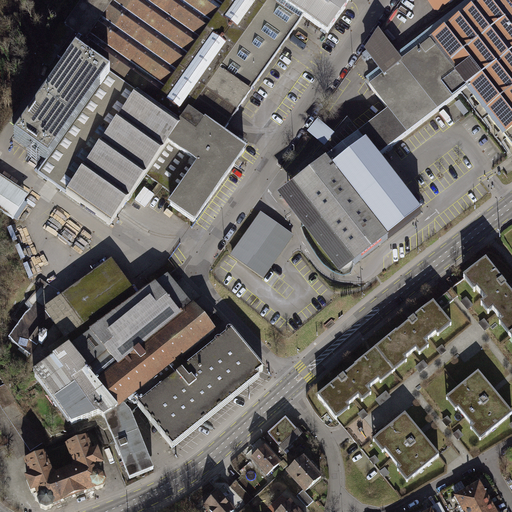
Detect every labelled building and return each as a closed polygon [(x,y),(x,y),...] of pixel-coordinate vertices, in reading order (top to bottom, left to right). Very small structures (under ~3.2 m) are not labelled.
[(351,0),(84,0),(65,28),(74,34),(57,58),(66,65),(15,138),(47,160),(39,173),(113,223),(168,144),(199,165),(171,205),(195,221),(243,151),(218,135),(300,16),(328,35),(351,0)] [(392,113),(365,132),(385,159),(453,109),(476,93),(511,139),(511,0),(481,0),(371,83),(392,113)] [(430,0),(444,17),(467,0),(430,0)] [(327,145),(338,133),(321,118),(310,130),(327,145)] [(425,215),(351,120),(328,151),(335,162),(287,199),(351,279),(380,254),(425,215)] [(26,199),(32,190),(0,168),(0,203),(19,216),(29,201),(26,199)] [(295,236),(260,212),(230,254),(264,278),(295,236)] [(137,297),(111,262),(44,309),(54,322),(71,345),(137,297)] [(511,284),(496,264),(474,281),(511,328),(511,284)] [(181,359),(215,331),(206,320),(215,312),(202,298),(192,307),(166,276),(137,297),(71,345),(17,381),(31,400),(27,402),(51,437),(73,429),(72,424),(101,414),(105,417),(126,404),(132,410),(136,407),(131,398),(133,397),(181,359)] [(54,322),(44,309),(35,303),(9,339),(32,354),(54,322)] [(441,306),(384,354),(403,376),(460,328),(441,306)] [(181,359),(133,397),(173,449),(260,378),(258,375),(264,371),(232,330),(186,365),(181,359)] [(384,354),(327,399),(346,423),(403,376),(384,354)] [(511,408),(487,377),(455,403),(489,444),(511,423),(511,408)] [(44,441),(9,390),(0,395),(0,403),(31,449),(44,441)] [(130,478),(154,469),(132,410),(126,404),(105,417),(130,478)] [(304,436),(288,419),(269,435),(286,453),(304,436)] [(446,460),(412,419),(382,443),(415,485),(446,460)] [(87,439),(26,462),(32,477),(26,479),(31,494),(35,492),(41,508),(47,510),(52,508),(54,505),(96,489),(98,490),(104,488),(106,482),(104,476),(102,475),(100,470),(103,469),(97,452),(93,454),(87,439)] [(284,465),(270,449),(255,462),(270,479),(284,465)] [(312,461),(292,475),(311,499),(329,484),(312,461)] [(498,511),(485,484),(472,491),(483,511),(498,511)] [(483,511),(472,491),(460,498),(467,511),(483,511)] [(235,511),(222,496),(206,508),(208,511),(235,511)]
